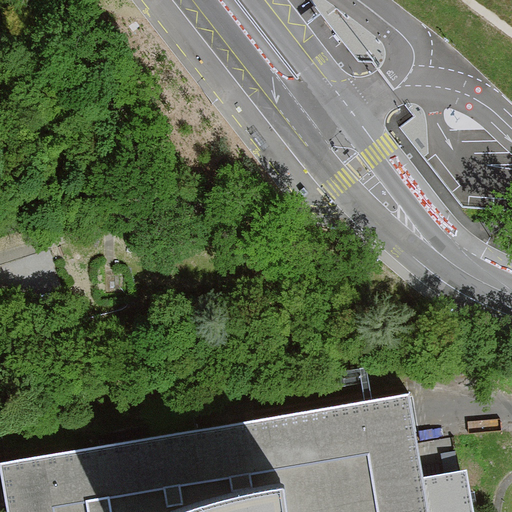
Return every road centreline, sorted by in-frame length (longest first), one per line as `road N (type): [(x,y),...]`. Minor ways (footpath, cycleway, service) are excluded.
road 1 (primary): [(205,0),(381,227),(461,293),(511,318)]
road 2 (primary): [(511,278),(431,222),(265,0)]
